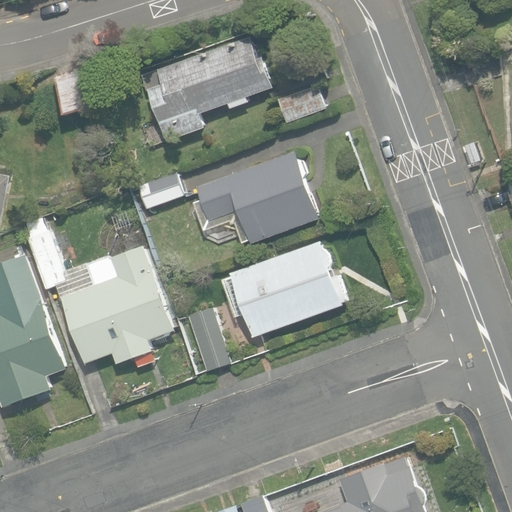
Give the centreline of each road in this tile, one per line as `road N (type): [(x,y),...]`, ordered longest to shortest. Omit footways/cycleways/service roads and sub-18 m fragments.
road 1 (residential): [(485,339),(0,510)]
road 2 (residential): [(485,339),(394,89),(352,0)]
road 3 (residential): [(144,0),(0,39)]
